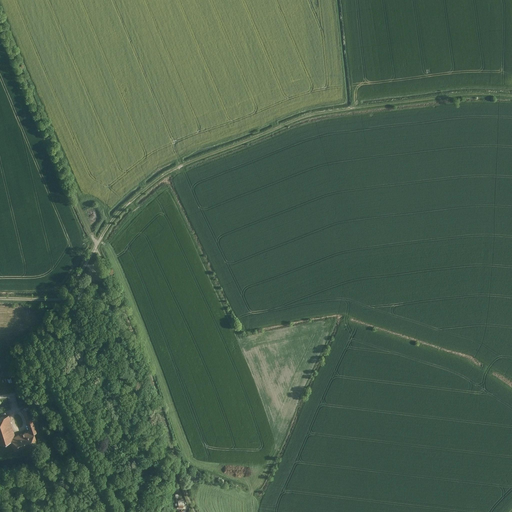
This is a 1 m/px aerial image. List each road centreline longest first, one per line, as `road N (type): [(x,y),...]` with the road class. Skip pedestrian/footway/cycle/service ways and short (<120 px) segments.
road 1 (track): [(95,248),(117,214),(168,172),(295,120),(457,96),(511,96)]
road 2 (track): [(0,22),(95,248)]
road 3 (track): [(0,300),(67,297),(95,248)]
